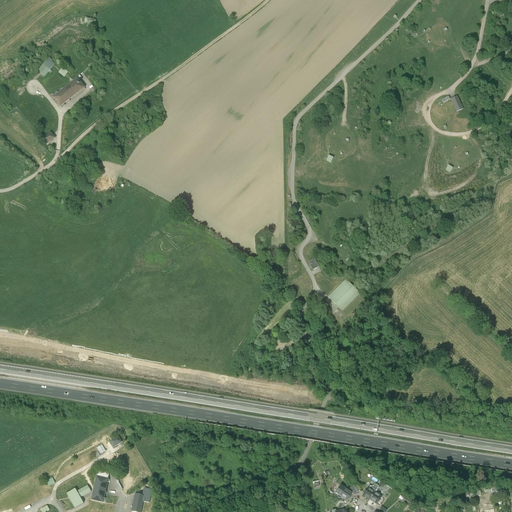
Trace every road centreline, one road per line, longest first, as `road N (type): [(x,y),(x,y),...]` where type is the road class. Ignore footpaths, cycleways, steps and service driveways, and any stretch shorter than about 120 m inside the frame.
road 1 (motorway): [(511,450),(0,369)]
road 2 (motorway): [(0,383),(511,462)]
road 3 (track): [(420,0),(295,124),(293,197),(310,230),(299,252),(314,288),(301,321),(326,399)]
road 4 (track): [(56,159),(267,0)]
road 5 (track): [(326,399),(511,416)]
road 6 (track): [(487,0),(469,71),(428,107),(436,131),(463,136)]
road 7 (track): [(326,399),(297,466),(208,511)]
road 8 (track): [(463,136),(479,152),(475,174),(455,191),(431,194),(422,183),(436,131)]
